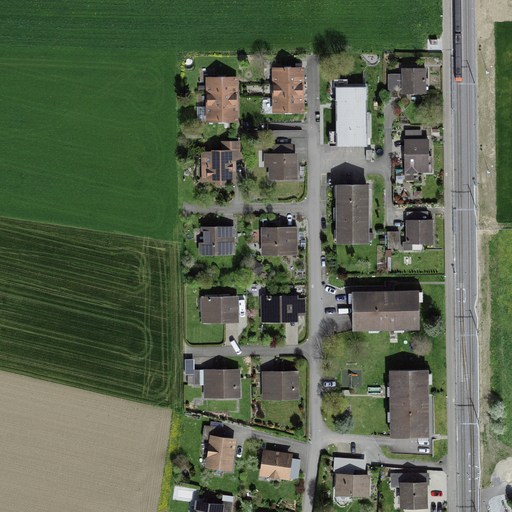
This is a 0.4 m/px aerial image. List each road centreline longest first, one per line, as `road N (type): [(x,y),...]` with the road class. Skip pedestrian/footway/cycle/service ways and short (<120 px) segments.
road 1 (residential): [(451,511),(446,0)]
road 2 (residential): [(306,511),(317,434),(312,55)]
